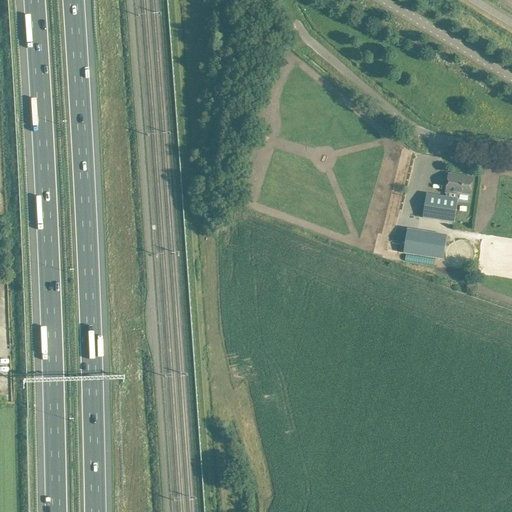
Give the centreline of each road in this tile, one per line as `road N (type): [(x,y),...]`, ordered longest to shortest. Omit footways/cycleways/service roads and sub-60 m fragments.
road 1 (motorway): [(91,511),(69,0)]
road 2 (motorway): [(32,0),(53,511)]
road 3 (unclassified): [(511,151),(418,130),(293,21)]
road 4 (unclassified): [(511,78),(381,0)]
